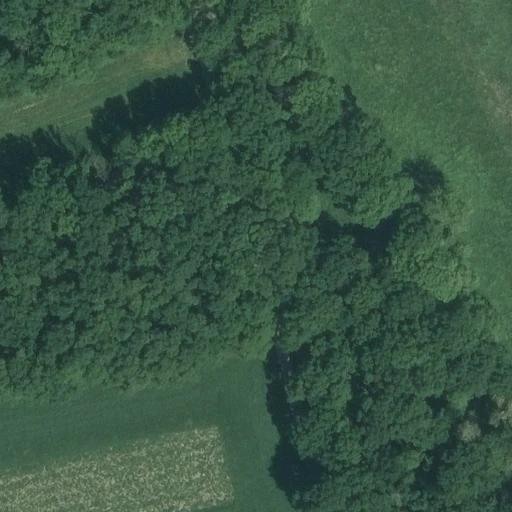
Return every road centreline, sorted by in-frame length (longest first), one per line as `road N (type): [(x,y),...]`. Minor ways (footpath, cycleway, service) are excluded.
road 1 (unclassified): [(322,511),(184,0)]
road 2 (track): [(266,290),(440,250)]
